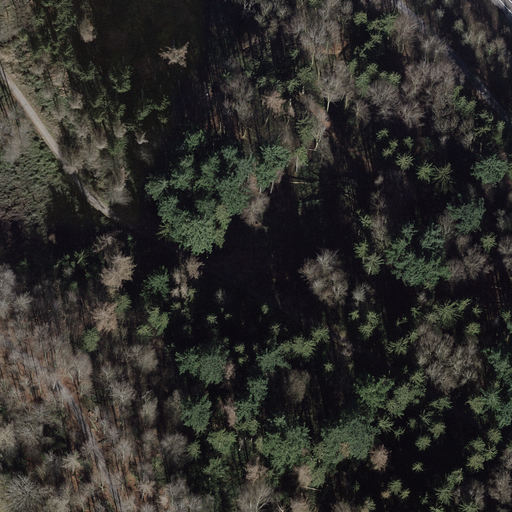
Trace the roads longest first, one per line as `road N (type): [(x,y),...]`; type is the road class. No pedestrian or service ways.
road 1 (track): [(511,450),(111,212),(84,191),(0,68)]
road 2 (track): [(416,18),(463,92),(511,196)]
road 3 (track): [(397,0),(511,120)]
